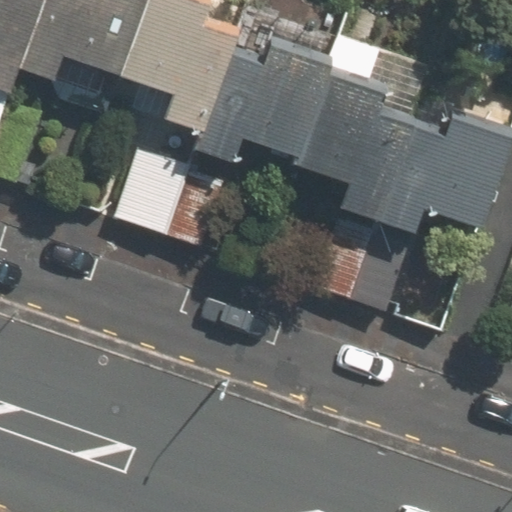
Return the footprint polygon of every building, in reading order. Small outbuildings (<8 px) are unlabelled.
[(0,0),(0,86),(11,90),(16,74),(40,0),(0,0)] [(117,84),(144,0),(40,0),(16,74),(59,89),(66,67),(117,84)] [(207,0),(144,0),(117,84),(168,100),(161,121),(202,134),(230,50),(235,33),(200,22),(207,0)] [(202,134),(197,154),(236,165),(243,141),(297,158),(324,70),(328,56),(266,38),(260,59),(230,50),(202,134)] [(341,211),(379,222),(408,120),(378,108),(384,87),(324,70),(297,158),(293,171),(348,187),(341,211)] [(408,120),(379,222),(415,236),(422,212),(477,228),(507,127),(446,108),(439,130),(408,120)] [(511,286),(501,317),(511,321),(511,286)]
